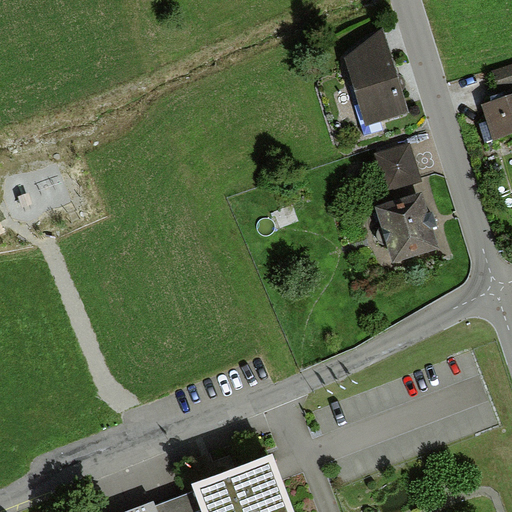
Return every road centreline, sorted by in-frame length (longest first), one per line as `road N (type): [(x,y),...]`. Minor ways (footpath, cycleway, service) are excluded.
road 1 (residential): [(0,500),(323,375),(494,287)]
road 2 (residential): [(405,0),(494,287)]
